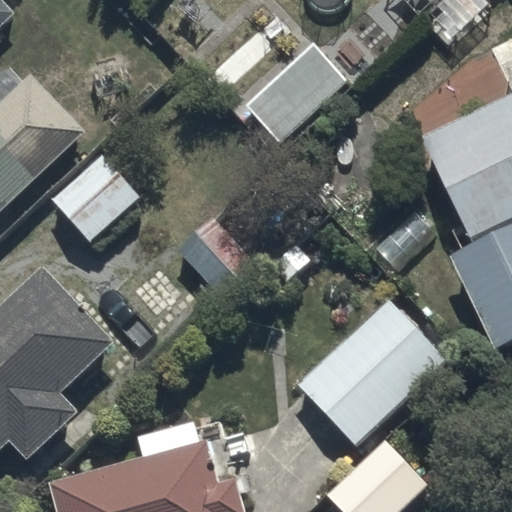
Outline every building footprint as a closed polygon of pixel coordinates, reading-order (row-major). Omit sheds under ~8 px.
[(3,0),(0,0),(0,26),(15,11),(3,0)] [(411,0),(422,11),(433,0),(411,0)] [(0,213),(91,129),(37,72),(0,106),(0,213)] [(511,94),(433,130),(481,235),(454,250),(503,347),(511,342),(511,94)] [(103,150),(54,195),(95,241),(145,196),(103,150)] [(415,209),(375,247),(399,272),(439,234),(415,209)] [(218,212),(181,245),(228,299),(266,266),(218,212)] [(50,265),(0,310),(0,451),(17,436),(34,455),(85,409),(65,387),(118,339),(50,265)] [(387,291),(297,381),(361,446),(451,356),(387,291)] [(221,477),(216,461),(254,450),(247,426),(225,433),(222,423),(201,429),(199,420),(143,436),(148,455),(53,482),(61,511),(250,511),(239,472),(221,477)] [(334,494),(349,511),(401,511),(431,485),(392,442),(334,494)]
